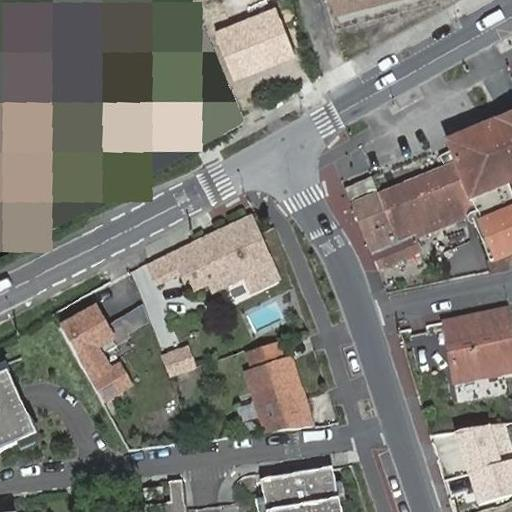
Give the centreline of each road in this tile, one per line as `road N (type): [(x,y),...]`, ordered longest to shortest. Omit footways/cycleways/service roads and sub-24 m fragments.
road 1 (tertiary): [(429,511),(301,135)]
road 2 (primary): [(0,294),(301,135)]
road 3 (primary): [(301,135),(511,17)]
